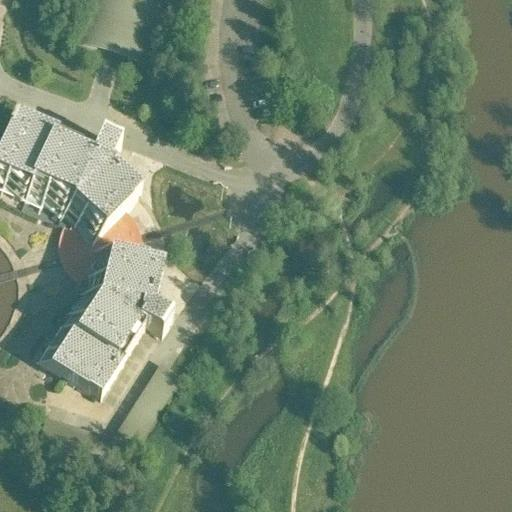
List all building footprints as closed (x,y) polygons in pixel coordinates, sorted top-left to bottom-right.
[(114,16),(118,2),(110,0),(88,0),(86,7),(114,16)] [(118,0),(118,2),(114,16),(109,29),(105,43),(101,56),(122,63),(130,36),(135,22),(139,8),(141,0),(118,0)] [(171,3),(159,0),(141,0),(139,8),(166,17),(171,3)] [(114,16),(86,7),(82,21),(109,29),(114,16)] [(162,30),(166,17),(139,8),(135,22),(162,30)] [(82,21),(78,34),(105,43),(109,29),(82,21)] [(158,44),(162,30),(135,22),(130,36),(158,44)] [(101,56),(105,43),(78,34),(74,48),(101,56)] [(122,63),(150,71),(158,44),(130,36),(122,63)] [(111,173),(121,153),(102,144),(94,161),(56,143),(18,125),(13,135),(12,135),(0,159),(0,195),(1,196),(0,198),(0,200),(0,201),(2,197),(24,207),(22,211),(23,211),(25,207),(39,214),(37,218),(38,219),(40,214),(63,221),(57,227),(58,228),(64,222),(73,231),(71,232),(70,234),(68,237),(66,241),(65,243),(65,245),(64,247),(64,250),(63,253),(63,257),(64,261),(64,263),(65,265),(66,268),(67,270),(68,272),(69,274),(71,276),(72,278),(75,280),(76,282),(80,285),(83,286),(86,287),(89,288),(86,300),(79,299),(78,300),(83,301),(71,320),(67,317),(66,318),(70,321),(62,334),(58,331),(57,332),(61,335),(48,355),(44,352),(44,353),(48,356),(39,369),(35,366),(35,368),(89,402),(90,401),(100,407),(122,372),(145,335),(161,346),(171,329),(152,317),(162,277),(150,274),(151,273),(133,269),(134,266),(134,264),(134,261),(134,259),(134,256),(134,255),(134,252),(134,250),(137,249),(134,238),(131,240),(129,235),(128,234),(126,231),(123,228),(120,224),(133,211),(132,210),(140,201),(111,173)] [(159,370),(145,393),(166,407),(181,384),(159,370)] [(166,407),(145,393),(138,403),(159,417),(166,407)] [(132,413),(153,427),(159,417),(138,403),(132,413)] [(132,413),(125,424),(146,437),(153,427),(132,413)] [(146,437),(125,424),(119,434),(140,447),(146,437)] [(37,449),(51,453),(58,429),(45,425),(37,449)] [(71,433),(58,429),(51,453),(64,457),(71,433)] [(77,461),(85,438),(71,433),(64,457),(77,461)] [(140,447),(119,434),(111,446),(104,470),(122,476),(140,447)] [(98,442),(85,438),(77,461),(90,466),(98,442)] [(90,466),(104,470),(111,446),(98,442),(90,466)]
